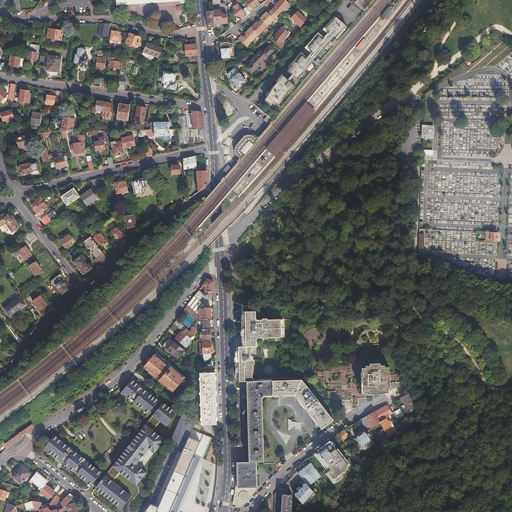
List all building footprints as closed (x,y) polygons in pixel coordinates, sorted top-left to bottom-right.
[(268,26),(290,3),(285,0),(280,0),(278,2),(277,4),(275,6),(271,11),(268,14),(267,12),(266,12),(260,18),(261,20),(258,23),(257,22),(251,28),(251,27),(245,33),(246,35),(243,38),(242,36),(241,36),(238,39),(247,48),(250,45),(250,44),(249,43),(251,41),(252,42),(258,35),(259,35),(266,28),(265,28),(267,25),(268,26)] [(256,5),(259,3),(257,0),(248,0),(246,2),(251,9),(256,5)] [(356,0),(356,1),(365,10),(373,0),(356,0)] [(239,16),(242,20),(247,16),(243,11),(236,2),(233,4),(235,6),(233,7),(234,8),(234,10),(234,11),(234,15),(239,17),(239,16)] [(380,16),(384,19),(392,9),(389,6),(380,16)] [(227,13),(221,13),(221,11),(221,10),(220,10),(213,10),(213,11),(214,24),(224,24),(224,23),(228,23),(228,20),(227,13)] [(298,11),(291,18),(300,26),(307,19),(298,11)] [(334,46),(338,41),(335,39),(347,26),(338,18),(337,19),(334,17),(323,29),(328,33),(324,38),(319,34),(317,36),(316,35),(310,42),(311,43),(306,48),(311,52),(307,57),(302,53),(298,58),(297,57),(291,63),(292,64),(290,67),(287,70),(290,73),(292,75),(288,80),(286,78),(282,74),(276,80),(277,81),(266,94),(267,95),(267,96),(266,96),(266,97),(266,98),(266,99),(266,100),(266,101),(267,101),(267,102),(271,105),(274,101),(278,104),(290,90),(292,91),(296,87),(297,88),(302,83),(299,80),(314,62),(316,64),(316,65),(317,65),(321,61),(318,58),(331,43),(333,45),(333,46),(334,46)] [(108,37),(111,23),(110,23),(109,23),(102,23),(103,27),(102,28),(100,35),(108,37)] [(289,33),(282,27),(275,35),(277,36),(274,39),(280,44),(282,41),(289,33)] [(47,38),(52,39),(61,40),(62,31),(53,29),(48,29),(47,38)] [(112,31),(110,40),(121,42),(123,33),(112,31)] [(130,34),(127,43),(134,46),(137,47),(141,38),(130,34)] [(185,56),(197,55),(196,39),(189,40),(189,44),(185,44),(185,52),(181,52),(181,51),(174,51),(174,59),(186,59),(185,56)] [(26,40),(24,53),(29,54),(28,59),(35,60),(36,59),(37,59),(37,56),(38,57),(39,47),(31,45),(31,41),(26,40)] [(147,42),(143,52),(158,58),(163,48),(147,42)] [(222,50),(221,50),(222,59),(231,58),(234,58),(234,48),(233,48),(233,44),(229,44),(229,43),(221,44),(222,50)] [(246,68),(251,73),(260,64),(258,63),(263,58),(265,60),(275,50),(270,45),(263,52),(261,50),(255,55),(250,61),(251,62),(246,68)] [(81,67),(87,68),(88,57),(84,57),(85,48),(77,47),(76,54),(74,54),(73,63),(79,63),(78,65),(81,65),(81,67)] [(9,66),(22,68),(24,59),(20,58),(20,57),(10,55),(9,66)] [(48,56),(46,70),(47,70),(47,71),(48,73),(52,73),(54,72),(54,71),(59,72),(61,57),(48,56)] [(117,58),(109,56),(108,60),(110,61),(109,68),(113,68),(115,69),(119,69),(121,63),(117,62),(117,58)] [(97,57),(96,67),(104,68),(106,59),(105,58),(105,57),(103,57),(103,58),(97,57)] [(238,73),(234,68),(228,74),(231,78),(231,79),(238,88),(247,81),(239,72),(238,73)] [(174,82),(175,80),(176,75),(165,72),(164,76),(160,75),(160,79),(163,80),(163,81),(165,82),(164,88),(168,89),(168,87),(176,89),(177,83),(174,82)] [(0,100),(1,102),(8,94),(0,86),(0,100)] [(23,102),(30,103),(31,94),(29,94),(29,91),(21,90),(19,101),(20,102),(20,103),(22,104),(23,102)] [(53,113),(54,106),(55,98),(56,92),(56,91),(52,90),(52,92),(53,94),(53,96),(51,96),(47,95),(46,105),(49,105),(48,112),(53,113)] [(95,109),(103,111),(104,102),(97,101),(96,105),(92,105),(91,112),(95,112),(95,109)] [(103,111),(103,113),(106,114),(107,111),(111,112),(112,103),(104,102),(103,111)] [(315,110),(306,102),(266,149),(275,157),(315,110)] [(129,106),(120,104),(118,119),(122,120),(122,118),(127,119),(129,106)] [(146,108),(137,107),(135,121),(144,122),(146,108)] [(10,110),(1,113),(3,121),(12,118),(10,110)] [(204,129),(202,113),(190,111),(190,114),(192,114),(193,129),(199,129),(204,129)] [(37,125),(39,125),(41,114),(32,113),(32,117),(31,119),(31,124),(33,124),(33,128),(37,129),(37,125)] [(192,114),(190,114),(188,114),(191,142),(200,141),(199,129),(193,129),(192,114)] [(187,116),(179,116),(181,142),(189,142),(187,116)] [(62,118),(60,132),(65,132),(72,132),(74,120),(62,118)] [(151,129),(146,130),(148,137),(170,137),(169,123),(151,123),(151,126),(151,129)] [(423,126),(422,139),(433,139),(433,126),(423,126)] [(100,131),(98,131),(99,138),(98,138),(99,142),(94,143),(95,151),(105,149),(104,141),(103,135),(107,135),(106,131),(100,131)] [(37,133),(36,133),(38,141),(45,140),(44,137),(43,133),(38,133),(37,133)] [(19,137),(17,138),(20,150),(29,148),(27,139),(29,139),(28,135),(26,136),(26,135),(24,135),(19,136),(19,137)] [(235,153),(236,155),(240,158),(241,159),(243,161),(260,142),(258,140),(257,139),(254,137),(253,136),(251,135),(250,135),(249,135),(248,135),(246,136),(245,136),(245,137),(244,137),(243,138),(241,140),(239,143),(238,144),(237,145),(236,146),(236,147),(235,148),(235,150),(235,151),(235,152),(235,153)] [(122,141),(124,149),(136,146),(134,136),(121,138),(122,141)] [(119,155),(125,154),(124,149),(122,141),(116,142),(116,141),(111,143),(114,156),(115,156),(116,157),(119,157),(119,155)] [(73,145),(70,146),(72,153),(75,153),(75,154),(83,153),(80,142),(73,144),(73,145)] [(48,154),(47,148),(40,150),(43,159),(45,159),(45,162),(49,161),(49,159),(48,154)] [(58,158),(54,159),(56,169),(65,167),(65,165),(66,165),(64,156),(62,156),(61,153),(57,154),(58,158)] [(94,169),(91,156),(86,157),(89,170),(94,169)] [(185,158),(183,159),(183,170),(197,167),(196,156),(193,156),(194,158),(185,160),(185,158)] [(39,169),(37,160),(27,163),(27,164),(19,165),(21,174),(33,171),(33,170),(39,169)] [(170,165),(171,174),(180,173),(180,170),(179,165),(170,165)] [(208,182),(207,170),(197,171),(197,175),(195,175),(195,180),(197,180),(198,192),(205,188),(208,182)] [(140,180),(132,181),(135,194),(143,192),(142,188),(147,187),(145,177),(140,179),(140,180)] [(97,179),(90,180),(94,187),(99,186),(97,179)] [(114,183),(112,185),(113,188),(115,189),(116,189),(117,193),(122,192),(123,193),(128,192),(125,181),(120,182),(120,181),(115,182),(115,183),(114,183)] [(61,197),(67,205),(69,204),(76,199),(78,198),(79,197),(73,188),(72,188),(72,187),(69,189),(70,190),(65,194),(64,193),(61,195),(62,196),(61,197)] [(80,197),(86,206),(97,199),(91,190),(80,197)] [(36,218),(43,213),(41,210),(43,208),(44,209),(48,206),(42,197),(41,197),(40,197),(39,198),(38,198),(37,199),(37,200),(37,201),(33,204),(35,208),(34,209),(37,213),(33,215),(36,218)] [(137,225),(134,211),(124,212),(127,227),(137,225)] [(4,213),(0,214),(0,226),(4,225),(6,228),(10,229),(13,233),(21,226),(13,215),(10,212),(6,214),(4,213)] [(53,221),(57,219),(52,212),(48,214),(41,219),(46,226),(53,221)] [(116,226),(110,230),(115,236),(116,235),(118,237),(122,235),(116,226)] [(37,237),(33,230),(26,236),(30,242),(37,237)] [(61,239),(60,240),(65,247),(67,247),(74,242),(73,241),(77,238),(71,231),(64,237),(63,236),(62,236),(60,237),(60,238),(61,239)] [(91,233),(89,235),(90,236),(91,238),(92,238),(98,246),(106,241),(100,232),(94,237),(91,233)] [(487,234),(486,243),(499,243),(499,235),(487,234)] [(91,238),(90,236),(86,239),(85,240),(87,243),(86,243),(95,256),(96,255),(97,256),(93,259),(98,264),(101,262),(102,264),(107,259),(101,252),(91,238)] [(25,246),(18,251),(25,260),(32,256),(25,246)] [(83,254),(73,260),(74,261),(73,262),(75,264),(76,264),(81,270),(81,272),(82,273),(83,273),(84,274),(93,267),(89,263),(87,265),(83,260),(86,258),(83,254)] [(36,262),(29,266),(35,276),(42,271),(36,262)] [(59,294),(61,293),(62,293),(68,289),(64,285),(65,284),(62,280),(64,279),(60,273),(50,280),(50,283),(53,287),(53,289),(57,294),(59,294)] [(207,280),(200,288),(205,292),(213,292),(213,282),(207,280)] [(203,295),(198,291),(193,298),(198,301),(203,295)] [(40,296),(32,301),(39,310),(47,305),(40,296)] [(26,305),(20,297),(5,308),(11,316),(26,305)] [(200,310),(191,301),(188,305),(201,315),(200,310)] [(188,305),(184,309),(190,313),(195,318),(198,320),(201,320),(201,315),(188,305)] [(211,320),(211,308),(205,308),(205,310),(200,310),(201,315),(201,320),(203,320),(210,320),(211,320)] [(252,346),(257,345),(256,339),(257,338),(263,338),(263,339),(268,339),(268,338),(281,338),(281,337),(285,337),(284,320),(281,320),(267,320),(267,319),(263,319),(263,320),(257,320),(255,318),(255,312),(242,312),(242,316),(241,316),(241,322),(242,322),(242,332),(241,332),(241,336),(242,336),(242,343),(243,343),(243,346),(252,346)] [(188,327),(195,318),(190,313),(182,322),(188,327)] [(176,320),(173,324),(182,331),(190,338),(195,336),(196,329),(197,328),(192,327),(192,332),(190,332),(187,329),(186,329),(176,320)] [(202,341),(211,341),(210,330),(207,329),(205,329),(206,333),(201,334),(202,341)] [(185,347),(192,339),(190,338),(182,331),(176,339),(185,347)] [(185,351),(169,338),(166,341),(162,346),(178,359),(185,351)] [(202,357),(195,359),(202,366),(211,359),(211,342),(201,342),(201,346),(203,346),(203,354),(202,354),(202,357)] [(251,350),(252,349),(252,346),(243,346),(237,346),(237,357),(236,357),(236,373),(238,373),(238,382),(247,382),(253,381),(253,380),(252,379),(252,373),(253,373),(252,357),(251,356),(251,350)] [(192,357),(191,356),(186,362),(190,365),(195,359),(192,357)] [(145,369),(157,380),(168,369),(155,357),(145,369)] [(190,365),(185,370),(193,377),(202,366),(195,359),(190,365)] [(380,394),(388,393),(388,387),(389,387),(389,372),(389,368),(385,368),(385,366),(381,366),(381,364),(378,364),(378,363),(375,363),(375,360),(365,360),(365,362),(349,362),(349,365),(326,365),(326,371),(318,372),(318,378),(320,378),(322,378),(323,378),(323,380),(326,380),(327,386),(336,386),(336,391),(328,392),(330,398),(333,398),(334,400),(337,400),(337,406),(342,406),(342,400),(342,398),(349,398),(352,398),(352,400),(352,405),(358,405),(358,399),(369,398),(369,394),(372,394),(372,388),(380,388),(380,394)] [(171,371),(161,383),(174,395),(185,383),(171,371)] [(202,425),(217,425),(215,373),(200,373),(202,425)] [(402,382),(406,382),(403,375),(390,376),(390,384),(402,383),(402,382)] [(322,378),(320,378),(321,384),(326,398),(328,398),(328,392),(336,391),(336,386),(327,386),(326,380),(323,380),(323,378),(322,378)] [(253,382),(253,381),(247,382),(251,462),(241,463),(238,463),(237,482),(234,501),(244,505),(255,492),(256,489),(255,462),(257,462),(264,462),(262,399),(264,399),(264,396),(295,395),(322,430),(334,421),(303,380),(253,382)] [(130,400),(141,387),(133,381),(122,394),(130,400)] [(149,415),(160,402),(146,390),(135,403),(149,415)] [(418,408),(411,394),(402,398),(409,413),(418,408)] [(177,413),(164,402),(153,415),(167,426),(177,413)] [(374,413),(379,421),(393,413),(388,405),(374,413)] [(393,413),(393,414),(396,420),(404,415),(401,409),(393,413)] [(362,419),(360,421),(365,430),(368,431),(381,424),(380,423),(379,422),(379,421),(374,413),(363,420),(362,419)] [(169,511),(203,435),(192,430),(194,425),(188,423),(190,418),(182,415),(170,443),(184,449),(182,453),(178,451),(151,511),(169,511)] [(424,423),(422,417),(419,418),(421,421),(410,426),(411,429),(424,423)] [(380,423),(381,424),(383,429),(386,433),(388,437),(394,433),(387,419),(380,423)] [(296,429),(297,421),(289,420),(288,428),(296,429)] [(25,427),(19,431),(20,433),(30,425),(32,425),(34,427),(37,425),(35,425),(31,424),(27,425),(25,427)] [(13,437),(4,443),(7,447),(13,441),(34,427),(32,425),(30,425),(20,433),(13,437)] [(138,468),(151,451),(156,455),(166,442),(147,428),(114,470),(138,488),(148,476),(138,468)] [(379,437),(386,433),(383,429),(377,433),(379,437)] [(348,436),(344,430),(339,433),(342,437),(343,437),(345,439),(348,436)] [(365,433),(353,440),(358,450),(371,443),(368,438),(369,438),(369,437),(369,436),(368,436),(367,436),(365,433)] [(72,452),(56,438),(45,450),(62,464),(72,452)] [(328,441),(315,452),(332,472),(327,476),(332,482),(336,478),(344,471),(347,463),(328,441)] [(85,462),(76,454),(65,467),(74,474),(85,462)] [(308,458),(294,470),(295,471),(309,460),(308,458)] [(309,460),(295,471),(297,473),(304,481),(317,471),(309,460)] [(102,475),(87,464),(77,477),(91,489),(102,475)] [(21,468),(13,478),(22,485),(31,474),(24,468),(21,468)] [(37,473),(29,482),(32,484),(33,483),(40,488),(39,489),(41,491),(46,485),(48,482),(46,481),(49,477),(41,472),(39,475),(37,473)] [(304,481),(297,473),(286,484),(292,490),(297,485),(300,486),(301,485),(302,486),(300,488),(300,487),(299,487),(299,488),(298,488),(298,489),(298,490),(294,495),(297,497),(304,505),(314,492),(313,491),(304,481)] [(106,478),(95,491),(120,511),(121,511),(132,499),(106,478)] [(46,485),(41,491),(40,492),(49,499),(54,493),(49,489),(50,488),(46,485)] [(291,511),(292,495),(293,494),(282,485),(275,494),(274,511),(291,511)] [(0,499),(5,501),(8,492),(0,489),(0,499)] [(23,494),(21,497),(24,500),(30,495),(26,491),(23,494)] [(314,492),(304,505),(306,507),(315,494),(314,492)] [(61,503),(63,509),(66,506),(73,499),(74,497),(70,494),(61,503)] [(56,496),(50,504),(52,510),(59,501),(61,499),(56,496)] [(73,499),(66,506),(67,507),(68,511),(71,511),(72,511),(78,511),(76,504),(75,504),(73,499)] [(35,508),(32,502),(23,504),(20,505),(21,508),(25,506),(27,510),(35,508)] [(36,502),(32,502),(35,508),(35,510),(42,508),(40,502),(36,502)]
